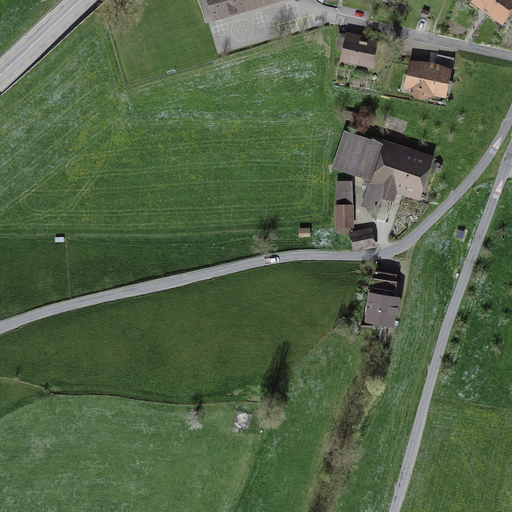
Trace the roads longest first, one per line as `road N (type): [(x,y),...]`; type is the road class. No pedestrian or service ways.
road 1 (unclassified): [(0,327),(268,259),(397,247),(483,162),(511,110)]
road 2 (unclassified): [(511,154),(395,511)]
road 3 (residential): [(511,55),(290,10)]
